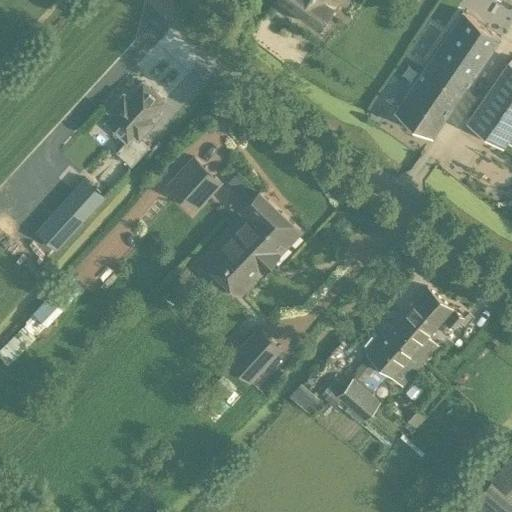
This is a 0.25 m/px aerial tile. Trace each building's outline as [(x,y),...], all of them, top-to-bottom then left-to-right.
[(284,0),(320,26),(338,0),(284,0)] [(467,85),(501,36),(463,10),(429,59),(467,85)] [(433,135),(467,85),(429,59),(395,108),(433,135)] [(511,62),(509,60),(468,120),(504,145),(507,140),(511,143),(511,62)] [(150,117),(164,101),(143,81),(128,97),(124,93),(108,110),(113,114),(106,121),(127,140),(116,151),(131,165),(149,146),(139,137),(154,121),(150,117)] [(195,206),(220,180),(194,155),(169,181),(195,206)] [(247,183),(236,172),(229,179),(240,190),(247,183)] [(84,177),(36,229),(57,248),(104,196),(84,177)] [(246,212),(203,256),(239,292),(302,229),(260,188),(241,207),(246,212)] [(48,325),(82,290),(68,276),(34,312),(48,325)] [(427,286),(368,353),(393,375),(399,381),(416,361),(410,356),(442,318),(453,328),(463,317),(455,310),(452,307),(427,286)] [(251,379),(280,347),(260,327),(230,360),(251,379)] [(0,356),(9,365),(35,341),(23,328),(0,350),(0,356)] [(223,375),(214,385),(227,397),(236,387),(223,375)] [(334,387),(325,397),(336,405),(337,404),(336,403),(337,402),(362,423),(365,419),(373,409),(382,400),(354,375),(339,391),(334,387)] [(304,382),(292,395),(310,411),(322,398),(304,382)] [(411,420),(406,425),(412,430),(417,425),(425,415),(417,408),(409,418),(411,420)] [(511,511),(511,455),(462,511),(511,511)]
